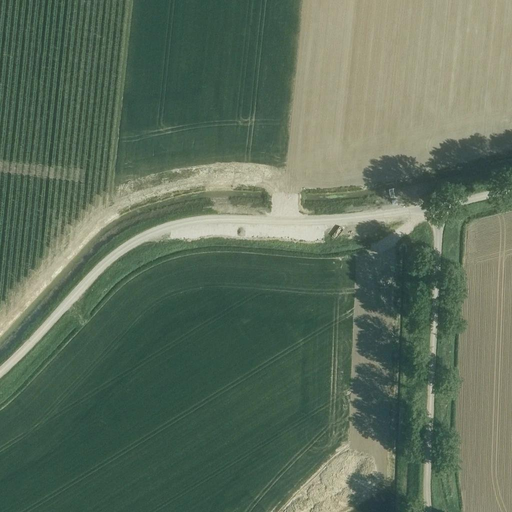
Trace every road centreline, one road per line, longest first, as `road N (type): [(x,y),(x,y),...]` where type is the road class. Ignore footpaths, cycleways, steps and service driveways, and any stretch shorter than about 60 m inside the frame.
road 1 (unclassified): [(0,372),(108,260),(164,228),(438,206)]
road 2 (unclassified): [(428,511),(438,206)]
